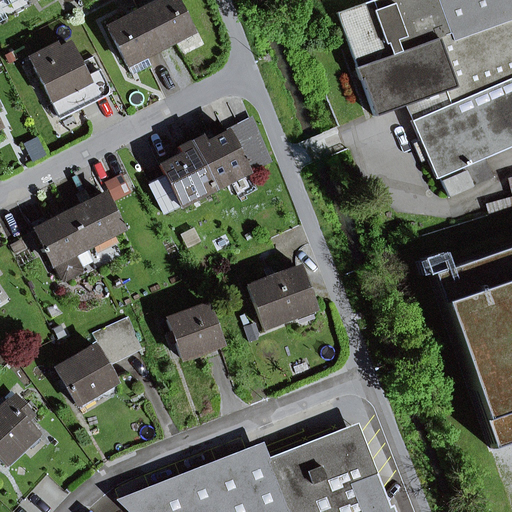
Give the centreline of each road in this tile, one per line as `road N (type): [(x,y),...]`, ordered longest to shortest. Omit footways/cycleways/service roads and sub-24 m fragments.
road 1 (residential): [(368,373),(120,472),(71,511)]
road 2 (residential): [(368,373),(252,73)]
road 3 (residential): [(252,73),(0,195)]
road 4 (residential): [(422,511),(368,373)]
